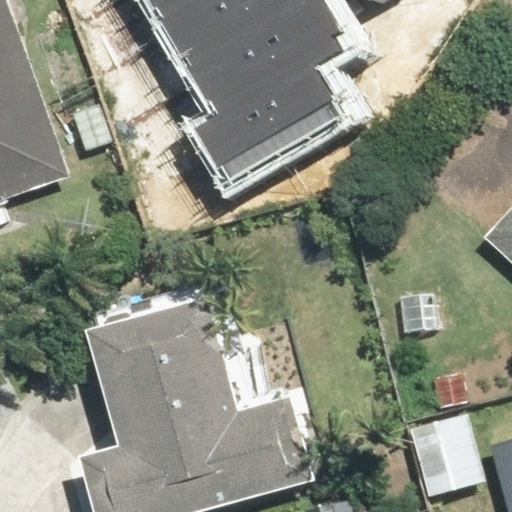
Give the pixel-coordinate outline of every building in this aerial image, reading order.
[(22,201),(76,182),(12,0),(0,0),(0,229),(28,219),(22,201)] [(322,0),(138,0),(205,111),(186,122),(225,187),(347,115),(316,63),(349,44),(322,0)] [(511,219),(494,240),(511,256),(511,219)] [(232,284),(102,314),(132,446),(92,455),(105,511),(264,511),(333,496),(309,391),(259,402),(232,284)] [(476,417),(420,433),(440,504),(496,487),(476,417)] [(511,511),(511,436),(498,440),(511,492),(511,509),(500,511),(511,511)]
